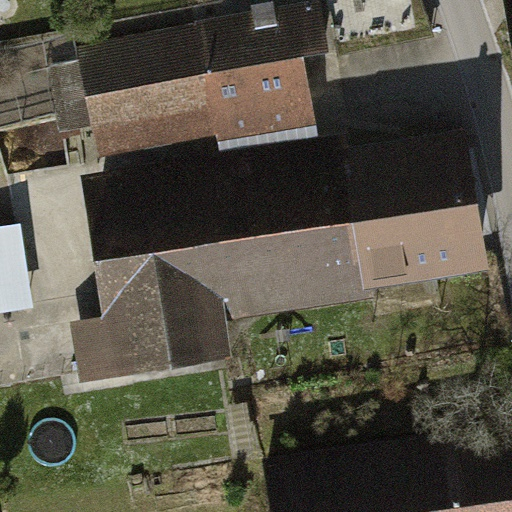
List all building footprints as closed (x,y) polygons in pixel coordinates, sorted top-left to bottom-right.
[(413,0),(328,0),(337,44),(419,28),(413,0)] [(511,0),(501,0),(511,63),(511,0)] [(220,141),(318,123),(305,55),(331,50),(322,1),(80,46),(83,61),(51,67),(63,129),(95,123),(102,157),(219,135),(220,141)] [(318,123),(220,141),(222,152),(321,137),(318,123)] [(222,152),(82,174),(104,315),(71,320),(81,384),(237,360),(231,321),(371,299),(369,289),(493,270),(471,128),(352,147),(349,132),(321,137),(222,152)] [(0,313),(36,306),(22,222),(0,226),(0,313)] [(273,511),(511,511),(511,424),(266,459),(273,511)]
